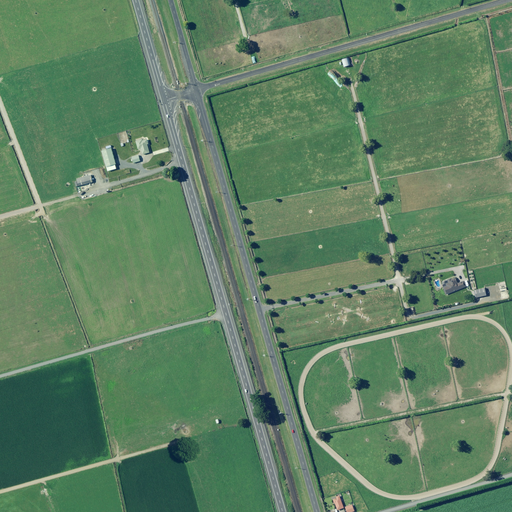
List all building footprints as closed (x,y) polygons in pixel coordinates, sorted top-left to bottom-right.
[(351,65),(349,58),(342,60),(344,67),(351,65)] [(149,144),(148,139),(143,140),(143,139),(136,141),(139,150),(142,149),(143,155),(150,153),(148,144),(149,144)] [(117,164),(112,145),(102,148),(107,167),(117,164)] [(92,175),(77,179),(80,191),(83,191),(81,186),(94,182),(92,175)] [(458,284),(456,278),(447,281),(448,283),(443,285),(447,295),(467,287),(466,284),(465,281),(458,284)] [(487,296),(486,288),(475,291),(476,298),(487,296)] [(337,498),(334,499),(338,510),(344,508),(340,496),(337,497),(337,498)]
